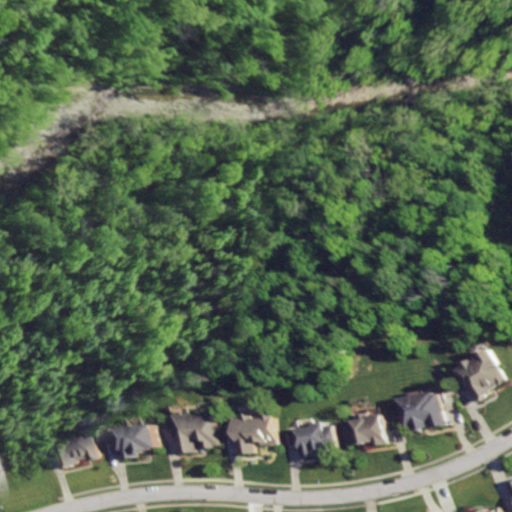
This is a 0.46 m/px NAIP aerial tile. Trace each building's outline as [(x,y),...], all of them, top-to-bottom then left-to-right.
[(511,370),(502,350),(490,357),(491,359),(468,371),(477,389),(480,388),(489,405),(505,396),(503,391),(511,385),(511,370)] [(408,400),(414,429),(422,428),(422,431),(436,428),(435,423),(440,422),(441,427),(456,424),(450,393),(408,400)] [(187,414),(187,453),(206,453),(206,441),(215,441),(215,449),(223,449),(223,447),(230,447),(230,414),(187,414)] [(352,422),(354,446),(369,444),(369,445),(381,444),(381,447),(399,445),(395,414),(378,416),(378,419),(352,422)] [(247,421),(249,455),(266,455),(266,445),(287,444),(286,420),(247,421)] [(66,432),(73,469),(92,465),(91,460),(110,456),(104,426),(97,427),(97,423),(82,426),(83,429),(66,432)] [(123,427),(124,444),(130,444),(131,460),(148,459),(147,454),(161,453),(161,449),(171,448),(169,424),(123,427)] [(301,431),(302,445),(306,444),(308,460),(328,458),(328,455),(339,454),(338,446),(346,445),(345,428),(338,428),(338,424),(324,425),(324,429),(301,431)]
